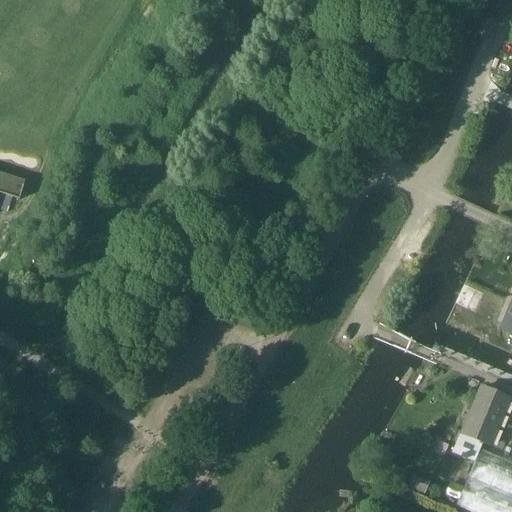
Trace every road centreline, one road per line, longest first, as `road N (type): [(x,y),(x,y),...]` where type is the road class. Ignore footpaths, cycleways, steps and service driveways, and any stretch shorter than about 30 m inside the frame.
road 1 (unclassified): [(277,331),(471,0)]
road 2 (unclassified): [(95,511),(202,329),(277,331)]
road 3 (unclassified): [(174,511),(277,331)]
